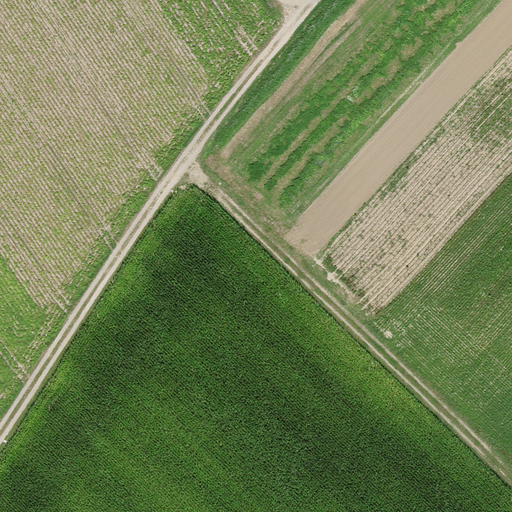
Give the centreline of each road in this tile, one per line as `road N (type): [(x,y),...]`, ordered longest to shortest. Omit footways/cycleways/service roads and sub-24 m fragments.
road 1 (track): [(310,0),(175,160),(0,435)]
road 2 (track): [(175,160),(511,478)]
